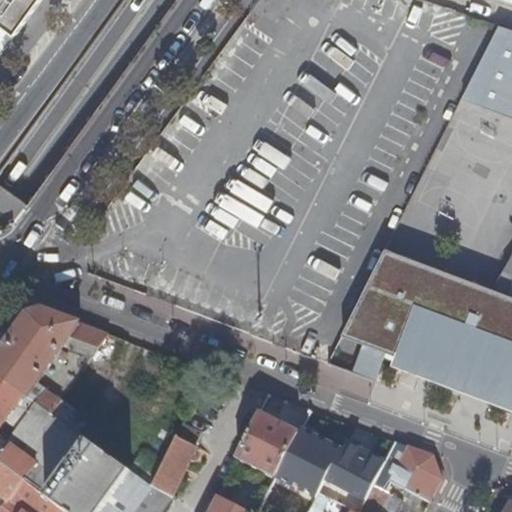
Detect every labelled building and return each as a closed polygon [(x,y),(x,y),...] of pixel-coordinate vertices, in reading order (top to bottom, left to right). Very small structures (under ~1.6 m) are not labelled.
[(40,0),(0,0),(0,19),(16,32),(40,0)] [(0,55),(16,32),(0,20),(0,55)] [(511,33),(498,29),(462,103),(511,118),(511,33)] [(436,270),(398,256),(383,250),(340,337),(368,348),(366,353),(359,350),(351,373),(373,381),(382,357),(383,353),(403,361),(408,348),(426,354),(424,359),(462,373),(464,368),(482,375),(480,380),(511,391),(511,298),(490,291),(453,277),(449,288),(432,282),(436,270)] [(453,277),(436,270),(432,282),(449,288),(453,277)] [(511,289),(506,287),(511,276),(498,271),(490,291),(511,298),(511,289)] [(51,415),(61,401),(38,384),(57,357),(63,361),(67,356),(60,352),(64,347),(70,339),(98,349),(107,336),(43,312),(28,316),(0,353),(0,376),(24,395),(36,404),(51,415)] [(128,344),(107,336),(98,349),(70,339),(64,347),(119,368),(128,344)] [(403,361),(383,353),(382,357),(511,405),(511,391),(480,380),(482,375),(464,368),(462,373),(424,359),(426,354),(408,348),(403,361)] [(187,400),(199,370),(142,349),(130,377),(187,400)] [(0,427),(24,395),(0,376),(0,427)] [(0,427),(12,435),(36,404),(24,395),(0,427)] [(51,415),(74,432),(84,418),(61,401),(51,415)] [(132,511),(150,488),(74,432),(51,415),(36,404),(12,435),(7,442),(1,438),(0,439),(0,465),(64,511),(132,511)] [(162,411),(150,432),(165,441),(177,420),(162,411)] [(283,463),(283,465),(299,473),(302,468),(308,471),(315,461),(336,421),(310,411),(298,433),(283,463)] [(259,413),(236,457),(276,478),(276,479),(283,465),(283,463),(298,433),(259,413)] [(336,502),(354,511),(356,511),(360,511),(387,457),(394,443),(369,434),(336,502)] [(150,437),(132,472),(145,479),(163,444),(150,437)] [(150,488),(171,498),(195,448),(175,438),(150,488)] [(387,457),(360,511),(395,511),(401,501),(386,494),(387,491),(385,490),(389,482),(428,503),(440,479),(432,457),(406,449),(399,463),(387,457)] [(64,511),(0,465),(0,497),(5,502),(0,508),(0,511),(64,511)] [(223,484),(208,511),(243,511),(227,503),(234,489),(223,484)] [(132,511),(165,511),(174,500),(171,498),(150,488),(132,511)] [(258,511),(308,511),(310,510),(270,490),(258,511)]
